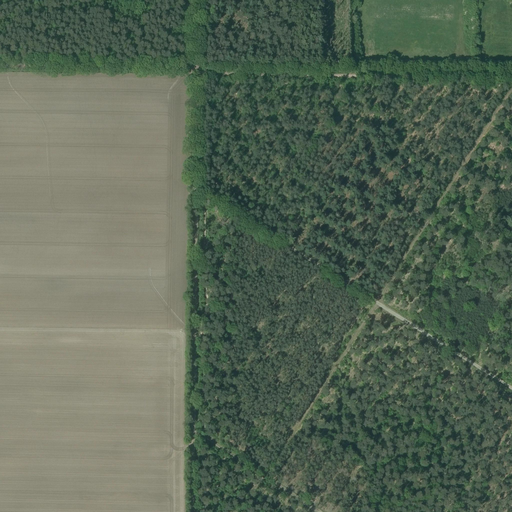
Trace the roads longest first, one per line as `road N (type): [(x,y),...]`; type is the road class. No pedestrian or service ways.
road 1 (track): [(191,511),(196,70)]
road 2 (track): [(511,388),(376,302),(511,90)]
road 3 (track): [(511,71),(190,69)]
road 4 (track): [(190,69),(0,67)]
road 5 (track): [(204,438),(319,511)]
